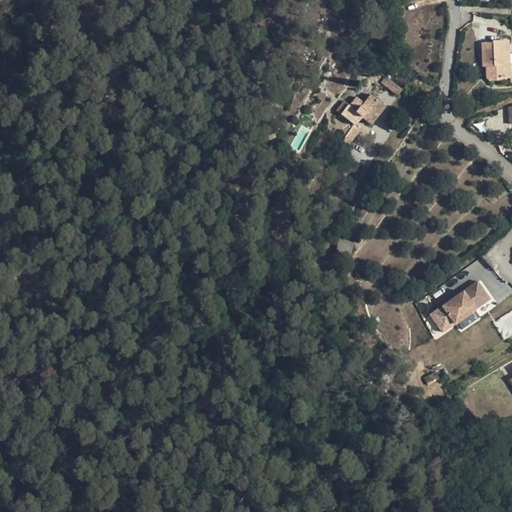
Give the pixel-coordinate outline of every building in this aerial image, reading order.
[(511,64),(510,64),(509,41),(493,42),(493,43),(483,43),(483,67),(487,67),(487,79),(490,81),(494,82),(497,81),(500,81),(502,80),(505,78),(510,78),(511,77),(511,64)] [(381,82),(397,96),(402,90),(386,76),(381,82)] [(370,125),(385,106),(370,94),(363,103),(356,97),(349,106),(348,104),(340,114),(355,126),(361,117),(370,125)] [(338,235),(336,254),(348,260),(354,244),(338,235)] [(468,266),(428,294),(437,310),(479,286),(468,266)] [(479,286),(437,310),(443,321),(453,316),(486,298),(479,286)] [(443,321),(437,310),(422,319),(436,344),(451,335),(443,321)] [(443,321),(451,335),(460,330),(453,316),(443,321)] [(439,373),(444,389),(455,385),(451,370),(439,373)] [(439,373),(427,377),(431,392),(444,389),(439,373)]
